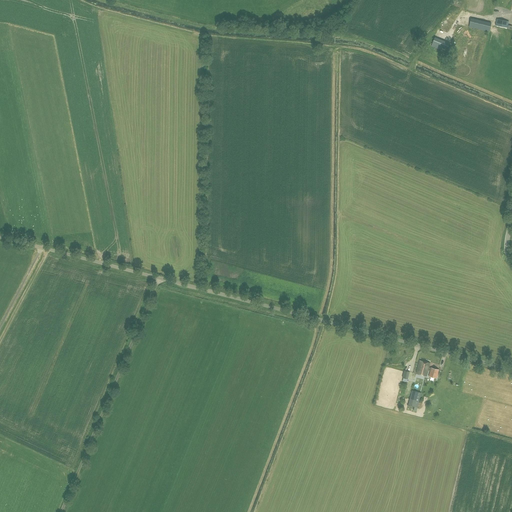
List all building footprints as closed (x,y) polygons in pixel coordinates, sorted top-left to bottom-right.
[(489,32),(491,24),(471,19),(469,27),(489,32)] [(495,25),(507,28),(509,22),(497,19),(495,25)] [(447,52),(450,43),(435,37),(431,46),(447,52)] [(437,379),(439,370),(429,368),(430,364),(420,361),(416,374),(426,377),(428,371),(431,371),(429,377),(437,379)] [(417,408),(421,393),(412,391),(409,405),(417,408)]
